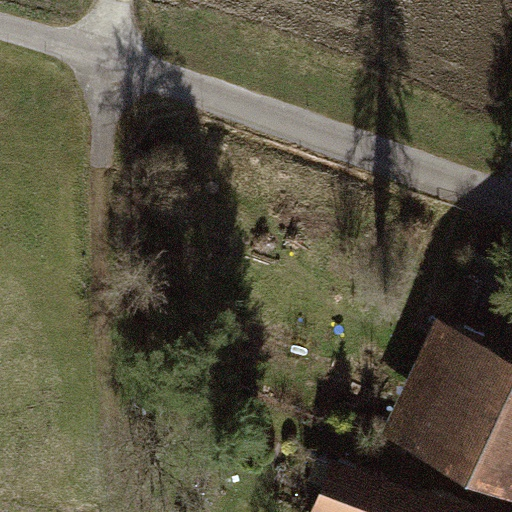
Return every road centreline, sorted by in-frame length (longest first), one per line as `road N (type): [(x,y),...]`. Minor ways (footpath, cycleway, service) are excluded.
road 1 (residential): [(0,27),(110,59),(511,206)]
road 2 (track): [(123,511),(110,59),(117,0)]
